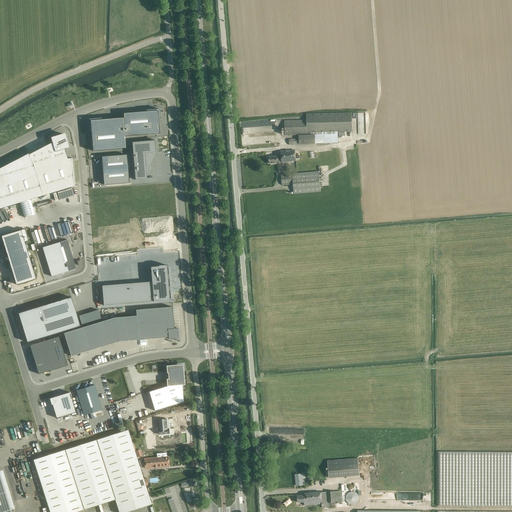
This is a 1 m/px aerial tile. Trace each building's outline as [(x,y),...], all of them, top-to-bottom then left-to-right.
[(160,134),(158,119),(160,119),(159,109),(146,110),(146,111),(123,113),(123,118),(102,119),(101,118),(88,119),(90,136),(91,136),(92,151),(127,149),(126,136),(160,134)] [(366,136),(366,112),(358,112),(358,136),(366,136)] [(289,144),(299,144),(315,143),(338,142),(338,134),(315,134),(307,135),(307,133),(352,132),(352,113),(306,114),(306,120),(284,120),(284,135),(298,135),(299,139),(288,139),(289,144)] [(67,145),(64,134),(54,138),(52,138),(51,137),(52,142),(29,155),(28,154),(28,155),(0,169),(0,208),(74,186),(74,185),(73,186),(71,159),(72,159),(72,158),(67,159),(65,149),(69,147),(68,147),(67,145)] [(155,140),(132,142),(135,180),(147,179),(145,153),(156,152),(155,140)] [(281,156),(277,157),(277,156),(269,156),(269,163),(277,163),(277,161),(281,161),(281,162),(296,161),(295,150),(280,151),(281,156)] [(127,155),(100,157),(103,184),(129,182),(127,155)] [(294,194),(320,192),(318,171),(281,174),(282,185),(293,184),(294,194)] [(72,188),(57,192),(60,200),(74,196),(72,188)] [(127,192),(105,194),(110,248),(131,247),(131,237),(148,236),(145,204),(128,205),(127,192)] [(16,285),(36,279),(25,242),(28,241),(25,229),(1,236),(16,285)] [(75,266),(67,240),(52,244),(61,274),(73,270),(74,270),(76,269),(75,267),(75,266)] [(101,285),(102,304),(170,299),(167,264),(150,266),(151,281),(101,285)] [(80,326),(71,297),(43,306),(42,305),(41,305),(42,305),(22,311),(23,312),(18,313),(20,318),(19,318),(20,323),(20,324),(21,323),(27,342),(80,326)] [(136,316),(138,340),(168,337),(168,339),(169,339),(178,338),(178,329),(178,328),(174,328),(172,307),(136,310),(136,316)] [(126,317),(128,340),(138,340),(136,316),(126,317)] [(114,318),(119,341),(128,340),(126,317),(114,318)] [(102,321),(109,344),(119,341),(114,318),(102,321)] [(92,324),(99,347),(109,344),(102,321),(92,324)] [(83,327),(90,350),(99,347),(92,324),(83,327)] [(74,330),(80,353),(90,350),(83,327),(74,330)] [(71,356),(80,353),(74,330),(64,333),(71,356)] [(59,338),(50,341),(53,351),(55,360),(58,369),(68,366),(59,338)] [(50,341),(30,347),(33,357),(53,351),(50,341)] [(53,351),(33,357),(36,366),(55,360),(53,351)] [(55,360),(36,366),(39,375),(58,369),(55,360)] [(183,402),(182,385),(184,385),(183,364),(166,366),(166,373),(167,373),(168,379),(166,379),(166,386),(148,392),(155,411),(183,402)] [(76,390),(83,415),(101,410),(94,385),(76,390)] [(76,414),(72,398),(70,393),(70,392),(69,393),(50,399),(52,404),(51,404),(51,405),(52,404),(57,418),(71,414),(72,416),(76,414)] [(165,422),(164,419),(158,420),(157,421),(157,424),(159,423),(159,429),(158,429),(158,434),(168,433),(168,428),(168,422),(165,422)] [(74,511),(83,509),(115,499),(118,511),(126,511),(152,504),(128,429),(65,450),(33,459),(50,511),(74,511)] [(153,442),(156,434),(146,431),(145,435),(147,435),(146,439),(149,440),(153,442)] [(445,467),(446,469),(447,469),(451,466),(453,470),(455,467),(459,472),(462,468),(462,469),(469,465),(466,461),(471,461),(471,459),(483,451),(440,451),(439,467),(445,467)] [(168,456),(144,458),(145,468),(169,466),(168,456)] [(329,477),(359,475),(358,458),(327,460),(329,477)] [(0,511),(11,510),(0,474),(0,511)] [(303,474),(295,474),(296,486),(303,485),(302,478),(304,478),(303,474)] [(304,505),(322,504),(322,507),(329,507),(329,503),(342,502),(342,491),(322,492),(321,491),(304,493),(304,495),(297,495),(297,502),(304,502),(304,505)] [(353,505),(354,504),(356,504),(357,502),(358,501),(359,499),(359,497),(359,496),(358,494),(357,493),(356,492),(354,491),(352,491),(351,491),(349,492),(348,493),(347,494),(346,495),(346,497),(346,498),(346,500),(346,501),(347,502),(348,504),(350,504),(353,505)]
